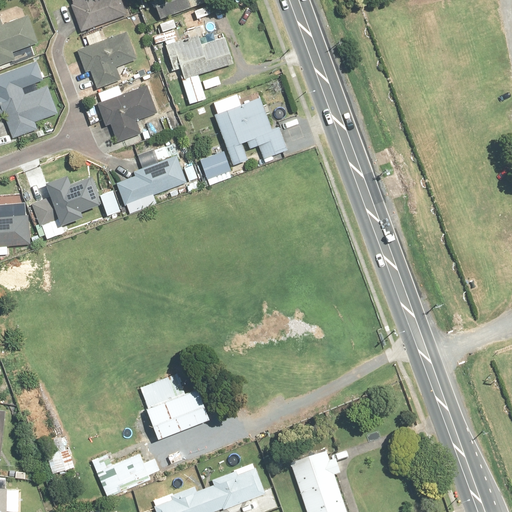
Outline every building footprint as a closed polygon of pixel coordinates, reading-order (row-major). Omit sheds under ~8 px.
[(66,0),(76,31),(127,16),(122,0),(66,0)] [(150,0),(157,19),(210,3),(209,0),(150,0)] [(24,8),(0,15),(0,64),(15,60),(11,50),(36,43),(24,8)] [(89,69),(95,88),(122,79),(118,66),(136,61),(124,22),(79,36),(82,47),(75,49),(82,71),(89,69)] [(181,25),(150,33),(152,44),(162,42),(171,75),(178,74),(186,103),(205,98),(198,73),(233,64),(224,32),(200,38),(198,31),(184,34),(181,25)] [(36,60),(0,71),(0,111),(9,138),(39,128),(36,119),(58,111),(49,84),(25,92),(23,85),(43,78),(36,60)] [(144,86),(96,103),(103,125),(108,123),(115,142),(140,133),(137,122),(154,116),(144,86)] [(220,87),(205,92),(208,99),(223,94),(220,87)] [(258,93),(211,111),(231,163),(247,157),(241,142),(245,141),(248,148),(256,144),(261,157),(286,148),(278,125),(271,128),(258,93)] [(222,149),(197,158),(206,180),(230,170),(222,149)] [(175,156),(114,179),(124,206),(185,182),(175,156)] [(192,163),(182,167),(189,182),(199,177),(192,163)] [(29,202),(38,226),(102,201),(91,174),(66,183),(65,179),(47,186),(50,193),(29,202)] [(0,255),(1,256),(2,245),(29,246),(29,214),(0,213),(0,255)] [(194,388),(141,408),(151,436),(204,415),(194,388)] [(61,439),(43,448),(55,472),(73,464),(61,439)] [(142,450),(88,471),(100,500),(153,478),(142,450)] [(346,511),(325,450),(287,463),(303,511),(346,511)] [(150,506),(152,511),(212,511),(266,492),(256,465),(238,472),(236,467),(209,478),(211,483),(197,488),(195,483),(168,494),(169,498),(150,506)] [(0,511),(5,511),(5,510),(18,511),(19,487),(0,486),(0,511)]
